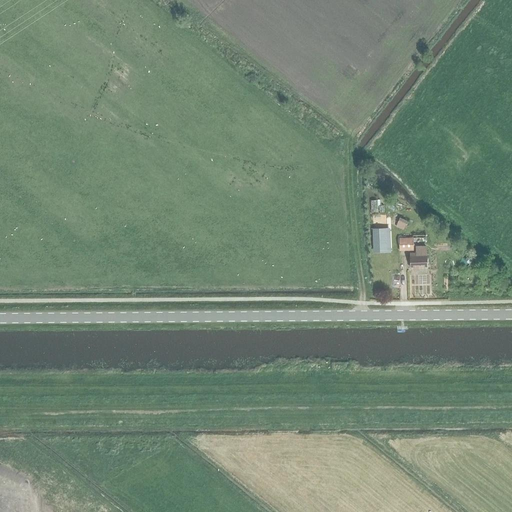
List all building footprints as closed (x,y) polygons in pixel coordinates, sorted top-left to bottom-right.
[(381,199),(371,199),(371,211),(381,210),(381,199)] [(402,232),(407,221),(399,218),(395,229),(402,232)] [(385,229),(373,229),(373,243),(386,243),(385,229)] [(426,239),(426,234),(412,234),(412,237),(400,237),(400,250),(414,249),(414,239),(426,239)] [(411,269),(427,269),(426,246),(415,246),(415,254),(410,254),(411,269)]
